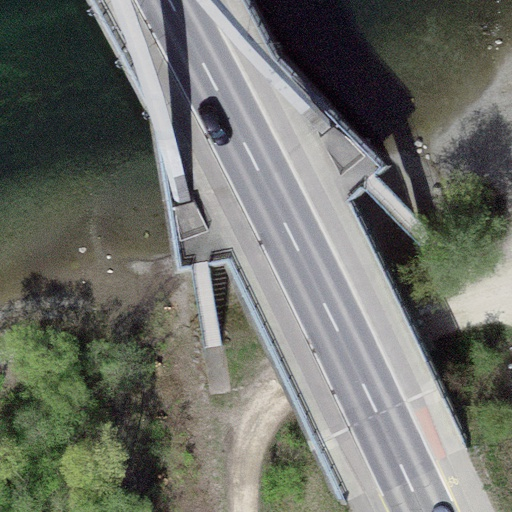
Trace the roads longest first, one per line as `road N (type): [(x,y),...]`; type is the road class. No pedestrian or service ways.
road 1 (secondary): [(162,0),(421,511)]
road 2 (track): [(483,294),(277,396),(251,430),(249,511)]
